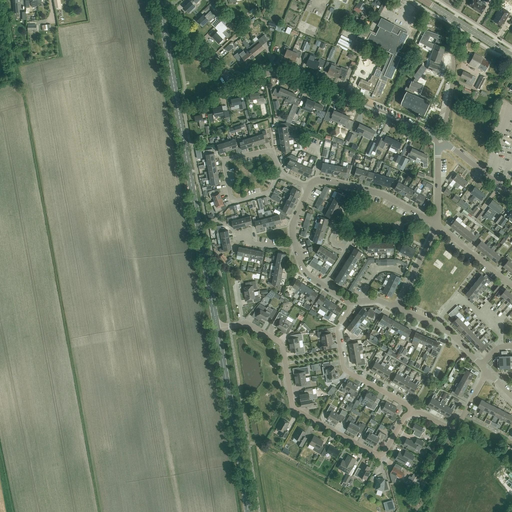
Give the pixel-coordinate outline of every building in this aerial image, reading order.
[(196,3),(199,0),(188,0),(186,2),(188,4),(184,7),(189,12),(190,13),(196,7),(195,6),(192,3),(194,1),(196,3)] [(361,10),(365,4),(359,0),(354,10),(359,13),(361,10)] [(475,10),(481,0),(476,0),(472,0),(469,6),(475,10)] [(487,2),(487,0),(481,0),(475,10),(481,13),(486,6),(483,4),(486,1),(487,2)] [(211,3),(203,10),(206,13),(211,7),(213,10),(217,6),(215,4),(213,6),(211,3)] [(504,22),(510,13),(501,7),(495,16),(496,16),(493,21),(501,26),(503,22),(504,22)] [(204,15),(197,21),(202,26),(208,20),(209,22),(215,16),(210,11),(205,16),(204,15)] [(216,20),(212,24),(214,27),(223,18),(219,14),(215,18),(216,20)] [(366,17),(363,15),(357,23),(360,25),(366,17)] [(386,63),(396,68),(401,57),(396,55),(400,49),(408,35),(406,34),(407,32),(381,18),(378,25),(380,26),(377,34),(371,31),(369,31),(369,32),(363,29),(362,32),(363,32),(362,35),(359,33),(356,41),(363,44),(365,40),(390,53),(386,63)] [(218,43),(219,42),(220,44),(223,41),(222,40),(226,36),(222,33),(227,28),(221,21),(215,27),(218,31),(212,37),(218,43)] [(440,63),(445,48),(438,45),(441,38),(438,37),(438,35),(426,30),(419,42),(433,49),(429,60),(431,60),(430,63),(430,62),(427,69),(439,73),(442,67),(440,66),(441,63),(440,63)] [(340,42),(351,47),(353,42),(354,39),(343,34),(340,42)] [(260,52),(264,48),(262,45),(268,40),(264,35),(253,43),(255,46),(260,52)] [(231,42),(224,48),(228,52),(235,45),(231,42)] [(255,55),(251,50),(249,47),(250,46),(247,43),(245,45),(247,48),(249,51),(246,53),(246,54),(251,59),(255,55)] [(250,46),(249,47),(251,50),(255,55),(260,52),(255,46),(253,43),(250,46)] [(290,58),(292,52),(289,50),(289,48),(285,46),(284,50),(287,51),(285,56),(290,58)] [(298,50),(294,49),(292,52),(290,58),(295,60),(296,57),(299,58),(301,53),(297,51),(298,50)] [(242,61),(243,59),(246,63),(251,59),(246,54),(246,53),(244,50),(239,54),(239,52),(234,56),(240,63),(242,61)] [(314,60),(316,56),(306,52),(303,59),(308,61),(306,65),(311,67),(314,60)] [(485,71),(490,63),(482,59),(483,58),(475,53),(469,64),(475,67),(476,67),(485,71)] [(314,60),(311,67),(317,69),(318,65),(323,67),(325,61),(320,58),(318,62),(314,60)] [(333,75),(335,69),(336,66),(332,65),(332,63),(327,61),(324,68),(329,70),(328,73),(333,75)] [(391,79),(396,68),(386,63),(382,72),(380,71),(380,70),(381,68),(377,66),(376,69),(373,76),(372,75),(369,82),(361,79),(358,86),(373,93),(372,95),(377,97),(377,96),(379,95),(381,96),(387,82),(386,81),(388,77),(391,79)] [(341,67),(341,68),(336,66),(335,69),(333,75),(338,77),(340,74),(346,76),(348,70),(341,67)] [(472,86),(476,78),(463,71),(461,77),(467,80),(466,83),(472,86)] [(475,88),(479,90),(486,78),(481,75),(475,88)] [(416,83),(418,80),(415,78),(413,80),(412,81),(411,81),(409,88),(406,87),(404,91),(406,91),(404,94),(401,101),(400,105),(401,105),(419,113),(418,115),(418,114),(417,117),(419,118),(420,118),(421,116),(421,115),(420,115),(421,114),(424,115),(428,106),(429,107),(430,105),(429,104),(430,102),(413,94),(414,91),(420,93),(423,86),(416,83)] [(281,98),(282,94),(286,96),(288,91),(280,88),(280,90),(275,88),(272,94),(281,98)] [(295,97),(296,95),(288,91),(286,96),(285,100),(294,104),(298,106),(300,99),(295,97)] [(259,97),(259,93),(250,94),(250,96),(248,96),(249,103),(253,102),(253,99),(257,98),(258,104),(265,103),(263,96),(259,97)] [(241,103),(240,98),(231,100),(231,101),(230,102),(231,108),(235,107),(234,105),(239,104),(240,109),(246,108),(245,102),(241,103)] [(313,107),(315,103),(307,99),(305,103),(304,103),(303,108),(306,109),(306,108),(312,110),(313,107)] [(315,103),(313,107),(319,110),(317,115),(323,118),(326,112),(321,110),(323,106),(315,103)] [(229,117),(228,111),(223,112),(222,106),(213,108),(214,113),(215,116),(220,115),(221,118),(229,117)] [(327,111),(324,119),(330,121),(330,119),(332,120),(338,123),(340,119),(342,114),(334,111),(333,113),(327,111)] [(340,119),(338,123),(345,126),(345,128),(350,130),(354,122),(349,119),(349,117),(342,114),(340,119)] [(203,120),(202,115),(195,116),(195,117),(194,117),(194,119),(195,119),(196,122),(199,121),(200,128),(204,127),(203,120)] [(363,136),(365,132),(367,128),(360,124),(358,128),(357,128),(355,132),(363,136)] [(288,133),(288,132),(287,128),(292,128),(291,125),(287,126),(278,127),(279,134),(288,133)] [(367,128),(365,132),(371,135),(369,139),(372,140),(374,136),(373,135),(375,131),(367,128)] [(229,141),(232,149),(238,147),(235,139),(231,140),(230,136),(231,136),(229,130),(226,131),(228,137),(227,137),(229,141)] [(257,136),(260,144),(266,142),(264,138),(268,137),(266,131),(262,132),(263,134),(259,135),(257,131),(255,131),(256,136),(257,136)] [(289,139),(289,138),(288,134),(292,134),(292,131),(288,132),(288,133),(279,134),(280,140),(289,139)] [(257,136),(256,136),(253,137),(251,133),(249,133),(250,138),(251,137),(254,146),(260,144),(257,136)] [(351,143),(355,135),(350,133),(346,140),(351,143)] [(251,137),(250,138),(247,139),(245,134),(243,135),(245,139),(248,148),(254,146),(251,137)] [(245,139),(241,141),(240,136),(237,137),(239,142),(239,141),(242,149),(248,148),(245,139)] [(386,142),(391,144),(393,140),(386,136),(384,140),(383,139),(379,137),(375,145),(378,147),(383,149),(386,142)] [(229,141),(225,142),(224,138),(221,139),(223,143),(226,151),(232,149),(229,141)] [(289,145),(289,144),(289,140),(293,140),(293,138),(289,138),(289,139),(280,140),(281,146),(289,145)] [(223,143),(219,144),(218,140),(216,141),(217,145),(220,153),(226,151),(223,143)] [(393,140),(391,144),(390,147),(395,150),(395,151),(398,153),(400,148),(399,147),(401,143),(393,140)] [(289,145),(281,146),(282,152),(290,151),(290,147),(294,146),(294,144),(289,144),(289,145)] [(407,157),(416,161),(420,152),(412,148),(410,152),(409,152),(407,157)] [(207,161),(215,159),(214,153),(213,153),(212,149),(203,150),(204,155),(206,155),(206,159),(202,160),(202,162),(207,161)] [(427,156),(420,152),(415,162),(418,163),(419,161),(423,163),(423,168),(427,168),(427,158),(426,158),(427,156)] [(396,154),(393,160),(398,163),(401,156),(396,154)] [(295,161),(291,160),(293,156),(291,155),(289,159),(286,167),(292,169),(295,161)] [(301,164),(300,164),(297,162),(299,158),(297,157),(295,161),(292,169),(297,172),(301,164)] [(405,167),(408,159),(402,157),(399,164),(405,167)] [(207,161),(208,165),(203,166),(204,168),(208,167),(216,165),(215,159),(207,161)] [(307,167),(306,166),(302,165),(304,161),(302,160),(300,164),(301,164),(297,172),(303,175),(307,167)] [(307,167),(303,175),(309,177),(312,169),(308,167),(310,163),(308,162),(306,166),(307,167)] [(341,166),(339,175),(345,176),(346,172),(350,173),(352,165),(347,164),(346,167),(343,167),(343,162),(341,162),(340,166),(341,166)] [(362,170),(362,169),(358,168),(359,164),(357,163),(356,168),(354,176),(360,178),(362,170)] [(209,173),(218,171),(216,165),(208,167),(209,171),(204,172),(205,174),(209,173)] [(368,171),(364,170),(365,166),(363,165),(362,169),(362,170),(360,178),(366,180),(368,171)] [(374,173),(370,172),(371,168),(369,167),(368,171),(366,180),(372,182),(374,173)] [(388,173),(387,172),(386,177),(384,185),(390,187),(391,183),(393,184),(395,179),(389,178),(392,168),(389,167),(389,168),(388,170),(388,173)] [(380,175),(376,174),(377,169),(375,169),(374,173),(372,182),(378,183),(380,175)] [(210,180),(210,179),(219,177),(218,171),(209,173),(210,177),(205,178),(206,180),(210,180)] [(386,177),(382,175),(383,171),(381,171),(380,175),(378,183),(384,185),(386,177)] [(455,187),(462,178),(457,174),(456,174),(454,176),(452,175),(448,180),(451,182),(450,183),(455,187)] [(210,180),(206,180),(206,184),(207,186),(212,186),(211,185),(220,184),(219,177),(210,179),(210,180)] [(404,185),(403,185),(400,183),(402,179),(400,178),(398,182),(394,189),(399,193),(404,185)] [(462,178),(455,187),(457,188),(460,185),(463,187),(465,185),(466,186),(468,182),(467,182),(462,178)] [(409,188),(405,186),(407,182),(405,181),(403,185),(404,185),(399,193),(405,196),(409,188)] [(415,191),(414,191),(411,189),(413,185),(411,184),(409,188),(405,196),(410,199),(415,191)] [(322,192),(327,194),(330,189),(325,186),(322,192)] [(290,193),(298,197),(300,191),(293,187),(291,191),(284,187),(282,190),(290,194),(290,193)] [(420,194),(419,194),(416,192),(418,188),(416,187),(414,191),(415,191),(410,199),(416,202),(420,194)] [(473,200),(480,191),(475,187),(474,187),(471,190),(472,190),(471,192),(474,195),(473,196),(471,198),(473,200)] [(215,201),(221,199),(219,192),(216,193),(214,189),(208,192),(211,199),(213,198),(215,201)] [(420,194),(416,202),(421,205),(425,197),(421,195),(424,191),(422,190),(419,194),(420,194)] [(480,191),(473,200),(475,202),(476,200),(479,202),(481,200),(482,198),(483,199),(486,196),(485,195),(480,191)] [(334,198),(342,202),(345,196),(337,192),(334,198)] [(295,203),(298,197),(290,193),(290,194),(288,197),(284,195),(283,198),(287,199),(295,203)] [(339,208),(342,202),(334,198),(331,204),(339,208)] [(221,199),(215,201),(216,204),(213,205),(216,212),(222,210),(221,206),(224,205),(221,199)] [(293,208),(295,203),(287,199),(285,203),(281,201),(280,203),(284,205),(285,205),(293,208)] [(486,219),(487,218),(491,213),(497,204),(492,200),(491,200),(489,203),(490,204),(488,205),(491,207),(483,217),(486,219)] [(336,213),(339,208),(331,204),(330,207),(328,206),(327,208),(336,213)] [(491,213),(487,218),(490,220),(492,218),(497,212),(499,213),(500,211),(501,212),(503,209),(502,208),(503,208),(497,204),(491,213)] [(290,214),(293,208),(285,205),(284,205),(283,209),(279,207),(277,210),(281,212),(281,213),(286,216),(288,213),(290,214)] [(471,213),(475,216),(480,209),(476,207),(471,213)] [(333,219),(336,213),(327,208),(327,209),(328,209),(327,212),(325,211),(324,214),(333,219)] [(481,208),(475,216),(474,217),(478,219),(484,211),(481,208)] [(286,216),(281,213),(280,215),(274,216),(273,212),(271,213),(271,214),(272,217),(273,216),(275,224),(281,222),(281,220),(285,219),(286,216)] [(244,218),(246,225),(252,224),(250,216),(245,217),(244,213),(242,214),(243,218),(244,218)] [(267,218),(266,218),(264,219),(262,213),(258,214),(259,216),(260,220),(261,220),(263,227),(269,226),(267,218)] [(272,217),(271,214),(268,215),(267,213),(265,213),(266,218),(267,218),(269,226),(275,224),(273,216),(272,217)] [(503,216),(499,214),(493,222),(497,224),(503,216)] [(244,218),(243,218),(239,219),(238,215),(236,216),(237,220),(238,219),(240,227),(246,225),(244,218)] [(238,219),(237,220),(233,221),(232,217),(230,217),(231,221),(232,221),(234,229),(240,227),(238,219)] [(261,220),(260,220),(256,221),(255,217),(253,217),(254,222),(255,221),(257,229),(263,227),(261,220)] [(316,219),(315,222),(316,222),(319,223),(327,225),(329,219),(321,217),(320,220),(316,219)] [(498,224),(500,226),(506,219),(503,217),(498,224)] [(455,230),(460,224),(455,220),(450,226),(455,230)] [(317,229),(325,232),(327,225),(319,223),(316,222),(314,228),(317,229)] [(460,234),(465,228),(460,224),(455,230),(460,234)] [(222,239),(221,238),(229,237),(228,230),(225,231),(224,228),(216,229),(217,234),(221,233),(221,237),(217,238),(218,240),(222,239)] [(470,232),(465,228),(460,234),(465,238),(470,232)] [(470,232),(465,238),(470,242),(472,240),(474,242),(480,235),(477,233),(475,236),(471,233),(472,232),(473,232),(475,230),(472,228),(470,232)] [(323,238),(325,232),(317,229),(315,235),(323,238)] [(321,244),(323,238),(315,235),(314,238),(312,238),(311,241),(321,244)] [(223,244),(230,243),(229,237),(221,238),(222,239),(222,243),(218,244),(219,246),(223,245),(223,244)] [(486,245),(481,241),(476,247),(481,251),(486,245)] [(486,255),(491,249),(488,246),(491,243),(489,241),(486,245),(481,251),(486,255)] [(223,244),(223,245),(224,249),(219,250),(220,252),(224,252),(224,251),(231,249),(230,243),(223,244)] [(405,254),(409,247),(403,244),(399,251),(402,253),(401,255),(404,257),(405,254)] [(317,257),(320,259),(321,257),(326,249),(321,246),(316,253),(318,255),(317,257)] [(491,259),(496,253),(493,250),(496,247),(493,246),(491,249),(486,255),(491,259)] [(405,254),(411,257),(415,249),(409,247),(405,254)] [(351,254),(359,258),(362,253),(355,248),(351,254)] [(326,262),(331,253),(326,249),(321,257),(324,258),(323,261),(325,262),(326,262)] [(331,253),(326,262),(325,262),(331,266),(337,256),(331,253)] [(496,253),(491,259),(496,263),(501,257),(496,253)] [(355,264),(359,258),(351,254),(348,259),(355,264)] [(508,270),(511,265),(511,263),(510,262),(511,260),(507,257),(503,261),(506,263),(503,266),(508,270)] [(355,264),(348,259),(344,265),(352,269),(355,264)] [(348,275),(352,269),(344,265),(341,270),(348,275)] [(345,280),(348,275),(341,270),(338,275),(345,280)] [(388,280),(398,284),(401,278),(392,274),(389,279),(386,277),(385,279),(388,281),(388,280)] [(484,285),(486,282),(489,284),(492,280),(486,274),(484,277),(481,275),(477,280),(484,285)] [(348,281),(345,280),(338,275),(334,281),(342,286),(343,283),(346,285),(348,281)] [(298,290),(302,283),(297,280),(292,286),(297,289),(294,293),(296,294),(298,290)] [(394,291),(398,284),(388,280),(388,281),(386,285),(383,284),(382,286),(385,287),(385,286),(394,291)] [(487,287),(484,285),(477,280),(474,285),(480,290),(482,286),(484,287),(483,288),(485,289),(487,287)] [(244,294),(254,292),(253,288),(257,287),(256,281),(251,282),(251,286),(244,287),(244,291),(244,294)] [(303,293),(307,287),(302,283),(298,290),(302,293),(300,296),(302,297),(304,294),(303,293)] [(483,292),(480,290),(474,285),(470,290),(476,295),(476,294),(478,292),(481,294),(483,292)] [(391,297),(394,291),(385,286),(385,287),(383,291),(380,290),(379,292),(382,293),(391,297)] [(308,297),(313,290),(307,287),(303,293),(304,294),(307,296),(305,299),(307,301),(309,297),(308,297)] [(495,295),(498,298),(504,291),(500,288),(495,295)] [(506,299),(510,293),(506,289),(501,295),(504,298),(503,299),(502,299),(501,301),(503,302),(506,299)] [(308,297),(309,297),(312,299),(310,303),(312,304),(315,300),(314,300),(318,293),(313,290),(308,297)] [(479,297),(476,294),(476,295),(470,290),(466,294),(472,299),(475,296),(476,297),(475,298),(477,299),(479,297)] [(254,292),(244,294),(245,296),(246,300),(253,299),(253,302),(260,301),(260,300),(260,297),(259,298),(258,295),(254,296),(254,292)] [(322,305),(326,299),(320,295),(316,302),(321,304),(318,308),(320,309),(323,306),(322,305)] [(320,309),(326,313),(328,309),(327,309),(331,302),(326,299),(322,305),(323,306),(320,309)] [(332,312),(336,305),(331,302),(327,309),(328,309),(331,311),(329,315),(331,316),(333,313),(332,312)] [(267,308),(260,304),(258,306),(256,310),(259,311),(256,317),(260,320),(267,308)] [(332,312),(333,313),(337,315),(334,318),(336,319),(339,316),(338,315),(342,309),(336,305),(332,312)] [(267,308),(260,320),(261,320),(262,318),(267,320),(269,316),(272,318),(276,310),(273,309),(272,310),(270,308),(268,307),(267,308)] [(365,318),(365,317),(367,315),(371,318),(376,313),(370,308),(367,312),(362,308),(358,313),(365,318)] [(281,328),(280,331),(286,320),(288,317),(279,312),(275,320),(278,322),(276,326),(281,328)] [(463,322),(462,321),(460,319),(463,316),(459,312),(454,316),(456,319),(452,322),(457,327),(463,322)] [(368,320),(365,317),(365,318),(358,313),(355,318),(361,323),(361,322),(364,319),(367,321),(368,320)] [(385,325),(389,318),(383,315),(380,321),(384,324),(382,328),(383,328),(384,329),(386,325),(385,325)] [(361,322),(361,323),(355,318),(351,323),(357,328),(358,327),(360,324),(363,326),(365,325),(361,322)] [(391,328),(394,321),(389,318),(385,325),(386,325),(390,327),(387,331),(390,332),(392,328),(391,328)] [(467,326),(464,323),(465,322),(466,322),(467,321),(465,319),(462,321),(463,322),(457,327),(461,332),(467,326)] [(293,324),(289,321),(286,320),(280,331),(285,333),(288,328),(290,329),(293,324)] [(396,331),(400,324),(394,321),(391,328),(392,328),(395,330),(393,334),(395,335),(397,331),(396,331)] [(311,329),(304,323),(302,325),(309,331),(311,329)] [(361,330),(358,327),(357,328),(351,323),(347,328),(353,333),(356,329),(359,331),(361,330)] [(471,331),(471,330),(468,327),(469,326),(470,327),(471,325),(470,323),(467,326),(461,332),(465,336),(471,331)] [(402,334),(405,327),(403,326),(403,325),(401,324),(400,324),(396,331),(397,331),(400,333),(398,337),(400,338),(402,334)] [(402,334),(406,336),(404,340),(406,341),(408,337),(407,337),(411,330),(405,327),(402,334)] [(476,335),(475,335),(472,332),(474,331),(476,330),(474,328),(471,330),(471,331),(465,336),(470,340),(476,335)] [(322,340),(332,339),(331,333),(324,334),(324,331),(317,332),(318,338),(321,337),(322,340)] [(418,342),(421,335),(416,332),(412,339),(413,340),(411,344),(415,345),(414,348),(416,349),(417,346),(419,342),(418,342)] [(474,345),(480,339),(477,337),(481,334),(479,332),(475,335),(476,335),(470,340),(474,345)] [(290,346),(299,344),(299,341),(302,340),(301,334),(295,335),(295,338),(289,339),(290,346)] [(424,345),(427,337),(421,335),(418,342),(419,342),(417,346),(423,349),(425,345),(424,345)] [(488,341),(483,336),(480,339),(474,345),(479,350),(481,348),(483,350),(489,345),(488,343),(486,342),(488,341)] [(430,347),(433,340),(427,337),(424,345),(425,345),(429,347),(427,350),(429,351),(431,348),(430,347)] [(332,339),(322,340),(322,344),(319,344),(320,349),(327,348),(326,345),(333,344),(332,339)] [(430,347),(431,348),(433,349),(431,354),(437,356),(436,357),(437,357),(439,351),(436,350),(439,343),(433,340),(430,347)] [(299,344),(290,346),(291,352),(297,351),(298,354),(305,353),(304,347),(300,348),(299,344)] [(351,356),(360,354),(359,351),(363,350),(363,348),(350,350),(351,356)] [(360,354),(351,356),(352,363),(356,362),(357,366),(366,364),(364,358),(361,358),(360,354)] [(511,355),(497,357),(497,369),(502,369),(502,368),(508,368),(508,369),(511,368),(511,355)] [(371,370),(376,373),(381,365),(378,363),(380,359),(377,358),(371,370)] [(331,368),(330,362),(323,364),(323,367),(322,367),(323,375),(325,375),(326,374),(328,374),(335,373),(334,367),(331,368)] [(381,376),(388,364),(386,363),(384,366),(381,365),(376,373),(381,376)] [(388,364),(381,376),(387,379),(391,371),(388,369),(390,365),(388,364)] [(299,372),(294,373),(295,379),(305,378),(305,374),(309,373),(308,367),(299,368),(299,372)] [(397,385),(402,377),(399,375),(401,371),(399,370),(392,382),(397,385)] [(463,376),(470,379),(473,374),(466,370),(465,373),(463,372),(461,375),(463,376)] [(328,374),(329,379),(326,380),(327,383),(333,382),(332,379),(339,378),(338,372),(335,373),(328,374)] [(403,388),(409,376),(407,375),(405,378),(402,377),(397,385),(403,388)] [(408,391),(412,382),(409,381),(411,377),(409,376),(403,388),(408,391)] [(467,385),(470,379),(463,376),(460,381),(467,385)] [(305,378),(295,379),(296,386),(303,384),(304,387),(311,386),(310,381),(306,381),(305,378)] [(348,391),(353,383),(348,380),(346,382),(347,383),(346,385),(342,383),(338,390),(342,392),(342,391),(344,393),(346,390),(348,391)] [(412,382),(408,391),(413,394),(420,382),(418,381),(416,384),(412,382)] [(464,390),(467,385),(460,381),(459,384),(457,383),(455,386),(457,387),(464,390)] [(353,383),(348,391),(351,393),(350,396),(354,398),(357,393),(355,392),(358,386),(353,383)] [(461,396),(464,390),(457,387),(454,392),(452,391),(451,394),(457,397),(459,395),(461,396)] [(301,401),(310,399),(309,395),(312,395),(312,393),(313,393),(312,389),(305,390),(306,394),(300,395),(301,401)] [(358,401),(362,403),(366,405),(368,402),(372,394),(367,391),(364,397),(361,396),(358,401)] [(448,392),(444,397),(449,400),(453,395),(448,392)] [(374,403),(377,397),(372,394),(368,402),(366,405),(369,407),(368,407),(374,410),(377,405),(374,403)] [(433,409),(437,401),(434,399),(436,395),(434,394),(427,406),(433,409)] [(310,399),(301,401),(302,407),(308,406),(308,409),(317,408),(316,404),(314,405),(314,403),(310,403),(310,399)] [(438,412),(444,400),(442,399),(440,402),(437,401),(433,409),(438,412)] [(443,415),(448,407),(445,405),(447,401),(444,400),(438,412),(443,415)] [(483,410),(487,403),(481,400),(478,407),(481,408),(478,413),(481,414),(483,410)] [(387,413),(391,405),(386,402),(383,408),(380,406),(377,412),(380,413),(381,410),(387,413)] [(489,413),(492,406),(490,404),(490,403),(488,402),(487,403),(483,410),(489,413)] [(331,422),(336,413),(333,412),(335,408),(330,405),(327,411),(330,413),(327,419),(331,422)] [(391,405),(387,413),(392,416),(390,419),(393,421),(396,415),(393,413),(397,408),(391,405)] [(448,407),(443,415),(449,418),(455,406),(453,405),(451,408),(448,407)] [(494,415),(498,408),(492,406),(489,413),(494,415)] [(500,418),(503,411),(498,408),(494,415),(500,418)] [(336,413),(331,422),(336,424),(340,418),(343,420),(348,412),(342,409),(339,415),(336,413)] [(505,421),(509,414),(507,413),(506,412),(505,411),(504,411),(503,411),(500,418),(505,421)] [(351,432),(355,424),(353,423),(354,420),(352,419),(353,418),(349,416),(346,422),(349,424),(346,430),(351,432)] [(285,439),(288,433),(285,432),(286,429),(286,428),(289,423),(282,419),(277,428),(282,431),(279,436),(285,439)] [(355,424),(351,432),(355,435),(359,429),(362,431),(366,425),(362,423),(362,424),(360,423),(358,426),(355,424)] [(422,428),(415,424),(412,429),(415,430),(412,434),(420,438),(423,432),(424,432),(425,430),(425,428),(424,428),(422,428)] [(302,446),(305,440),(307,438),(303,436),(306,432),(299,428),(294,438),(299,440),(297,443),(302,446)] [(370,443),(375,435),(372,433),(373,430),(369,428),(366,433),(368,434),(365,440),(370,443)] [(375,435),(370,443),(375,446),(378,440),(382,442),(383,439),(385,435),(380,432),(377,436),(375,435)] [(320,454),(323,447),(321,446),(323,441),(314,436),(309,444),(314,447),(313,450),(320,454)] [(420,448),(424,442),(417,439),(415,443),(413,441),(412,442),(406,439),(403,445),(414,451),(416,446),(420,448)] [(339,451),(330,446),(328,449),(325,447),(321,455),(324,457),(327,452),(336,457),(339,451)] [(414,456),(408,452),(405,451),(404,454),(399,452),(395,459),(405,464),(407,460),(411,463),(414,456)] [(351,468),(356,459),(348,455),(345,462),(343,460),(338,468),(348,474),(351,468)] [(395,476),(400,478),(401,477),(402,477),(403,477),(404,476),(404,475),(404,474),(404,473),(403,473),(404,472),(401,470),(402,467),(396,463),(390,474),(392,483),(396,482),(394,476),(395,476)] [(367,471),(369,467),(364,464),(361,469),(358,467),(354,475),(357,477),(358,475),(366,480),(370,473),(367,471)] [(413,481),(416,475),(413,473),(411,477),(409,476),(408,478),(413,481)] [(348,483),(350,479),(351,476),(347,474),(343,481),(347,484),(348,483)] [(381,479),(378,478),(376,478),(376,485),(375,489),(376,489),(376,490),(378,490),(382,491),(382,490),(384,490),(390,488),(388,481),(384,482),(383,482),(383,479),(381,479)]
